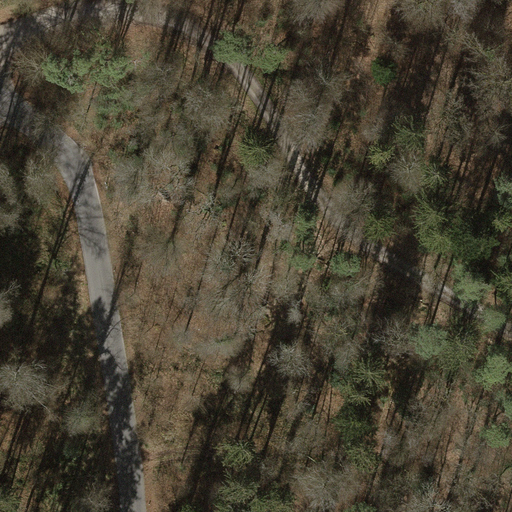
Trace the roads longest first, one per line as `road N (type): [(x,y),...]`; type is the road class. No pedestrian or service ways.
road 1 (track): [(0,39),(81,6),(176,19),(233,57),(335,216),(511,326)]
road 2 (unclassified): [(0,97),(61,146),(84,187),(130,462),(131,511)]
